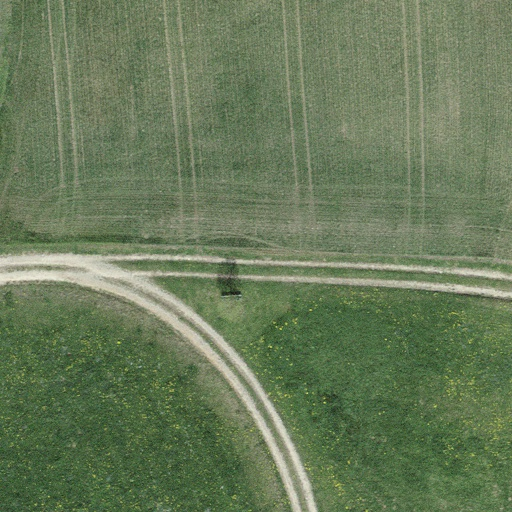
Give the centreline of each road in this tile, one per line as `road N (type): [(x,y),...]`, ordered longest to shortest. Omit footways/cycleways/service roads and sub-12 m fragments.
road 1 (track): [(0,268),(94,268),(165,305),(216,348),(264,416),(301,511)]
road 2 (track): [(94,268),(511,287)]
